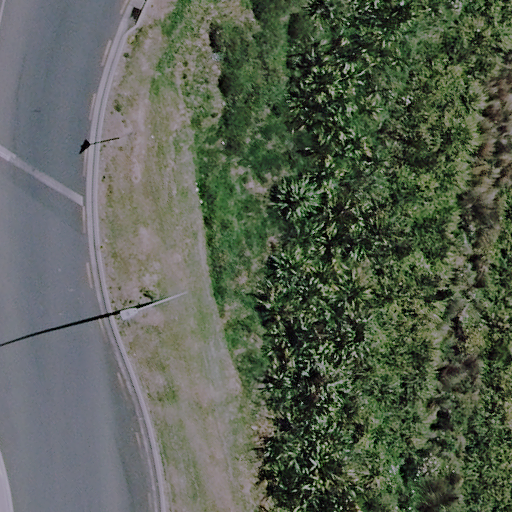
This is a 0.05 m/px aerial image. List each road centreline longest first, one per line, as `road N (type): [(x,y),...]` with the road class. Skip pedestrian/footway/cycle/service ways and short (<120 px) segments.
road 1 (secondary): [(46,0),(20,53),(2,284)]
road 2 (secondary): [(2,284),(63,412),(75,511)]
